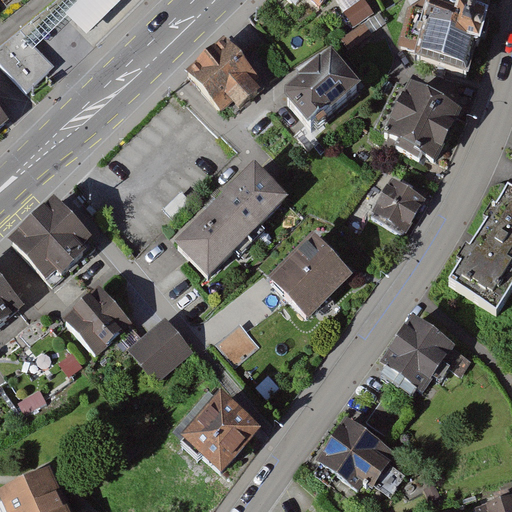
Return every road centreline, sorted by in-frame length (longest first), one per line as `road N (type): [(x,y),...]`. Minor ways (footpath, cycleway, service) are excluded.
road 1 (residential): [(252,511),(412,291),(488,163),(511,90)]
road 2 (primary): [(48,147),(90,130),(231,0)]
road 3 (primary): [(194,0),(67,113),(48,147)]
